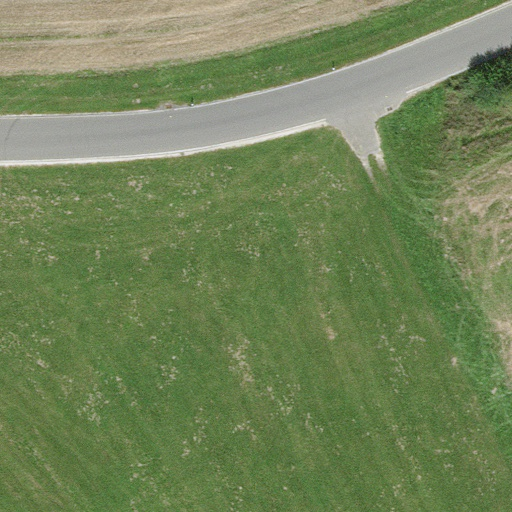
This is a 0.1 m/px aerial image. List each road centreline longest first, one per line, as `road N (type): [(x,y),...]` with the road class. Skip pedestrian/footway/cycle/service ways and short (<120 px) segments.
road 1 (unclassified): [(0,140),(170,133),(345,100),(511,25)]
road 2 (track): [(511,452),(345,100)]
